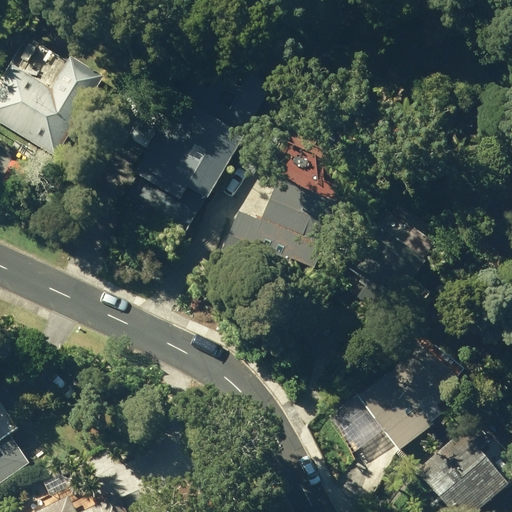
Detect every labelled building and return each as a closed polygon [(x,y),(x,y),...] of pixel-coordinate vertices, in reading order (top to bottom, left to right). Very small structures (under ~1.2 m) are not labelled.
[(0,119),(62,160),(111,85),(75,61),(56,91),(18,67),(0,95),(0,119)] [(140,172),(187,201),(194,188),(213,199),(249,138),(184,99),(140,172)] [(220,264),(290,299),(338,201),(285,175),(262,221),(244,212),(220,264)] [(338,282),(397,321),(410,302),(399,294),(425,253),(376,222),(338,282)] [(461,375),(428,345),(403,372),(402,371),(365,396),(403,452),(441,427),(429,410),(461,375)] [(0,398),(0,487),(33,464),(14,437),(23,432),(0,398)] [(425,474),(456,511),(491,511),(511,494),(511,479),(490,454),(500,445),(483,425),(425,474)] [(129,511),(154,511),(143,491),(125,501),(129,511)] [(129,511),(125,501),(122,497),(91,511),(80,511),(74,498),(41,511),(129,511)]
